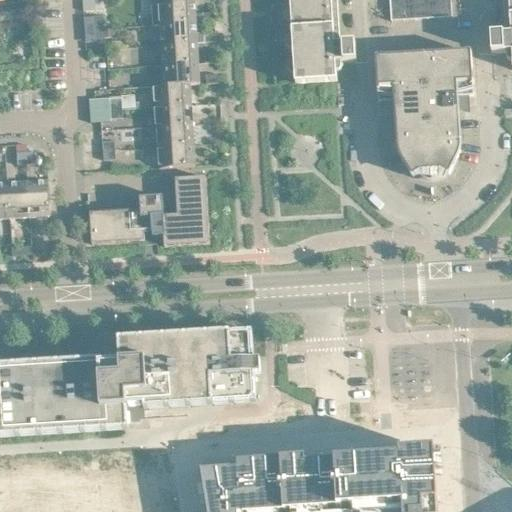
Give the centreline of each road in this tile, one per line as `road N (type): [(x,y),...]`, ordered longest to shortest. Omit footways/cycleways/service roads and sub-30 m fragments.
road 1 (tertiary): [(78,314),(457,293)]
road 2 (tertiary): [(449,268),(77,289)]
road 3 (residential): [(438,212),(474,190),(486,170),(482,0)]
road 4 (residential): [(365,77),(368,148),(381,183),(418,211),(438,212)]
road 5 (unclassified): [(334,437),(182,452)]
road 6 (residential): [(63,136),(78,118),(70,0)]
road 7 (unclassified): [(334,437),(469,428)]
road 8 (residential): [(75,259),(63,136)]
